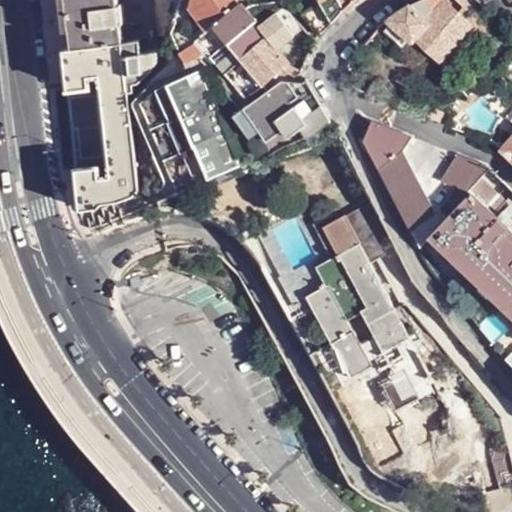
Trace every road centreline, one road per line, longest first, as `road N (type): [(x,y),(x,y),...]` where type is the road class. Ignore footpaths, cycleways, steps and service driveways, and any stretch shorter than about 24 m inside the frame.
road 1 (residential): [(427,511),(357,475),(233,251),(205,233),(164,230)]
road 2 (residential): [(332,94),(423,276),(511,386)]
road 3 (secondary): [(247,511),(110,350),(66,272)]
road 4 (secondary): [(37,285),(83,371),(203,511)]
road 5 (secondary): [(66,272),(31,149),(13,0)]
road 6 (residential): [(332,94),(484,154),(511,178)]
road 7 (secondary): [(0,157),(37,285)]
road 8 (residential): [(387,0),(328,53),(322,73),(332,94)]
